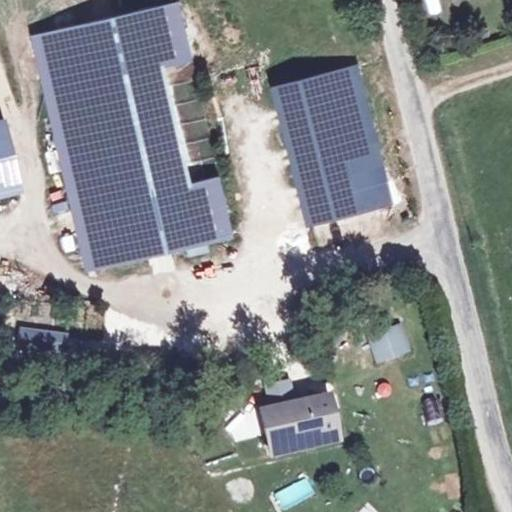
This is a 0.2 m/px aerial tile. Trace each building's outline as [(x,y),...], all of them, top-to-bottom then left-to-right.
[(41,51),(81,228),(202,202),(175,84),(204,77),(191,17),(41,51)] [(231,56),(237,79),(248,76),(241,53),(231,56)] [(360,73),(308,86),(278,96),(315,232),(399,210),(360,73)] [(5,121),(0,122),(0,198),(23,193),(5,121)] [(202,202),(81,228),(95,288),(140,278),(244,256),(232,197),(202,202)] [(499,511),(446,291),(412,298),(294,333),(275,360),(223,394),(168,403),(205,499),(233,511),(499,511)]
